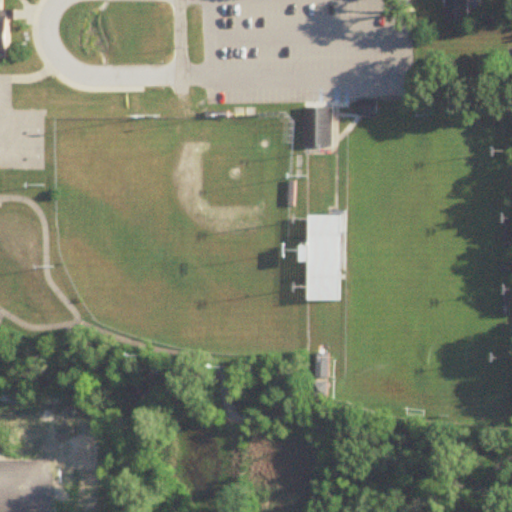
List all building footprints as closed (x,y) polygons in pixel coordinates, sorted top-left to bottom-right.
[(0,0),(0,58),(12,59),(12,21),(16,19),(16,11),(2,11),(2,0),(0,0)] [(448,0),(449,24),(469,24),(469,0),(448,0)] [(377,101),(358,101),(358,117),(377,117),(377,101)] [(304,109),(304,148),(332,148),(332,109),(304,109)] [(340,303),(341,217),(314,217),(312,302),(340,303)] [(317,397),(329,397),(329,355),(317,355),(317,397)]
